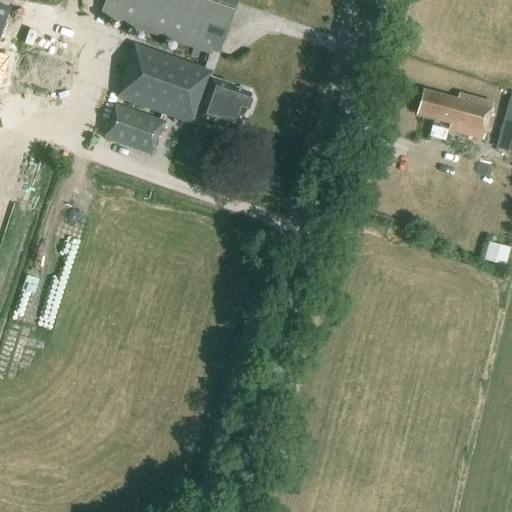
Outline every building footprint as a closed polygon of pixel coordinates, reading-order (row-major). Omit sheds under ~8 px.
[(211,78),(237,0),(105,0),(100,16),(209,55),(204,70),(134,45),(121,82),(125,83),(119,99),(194,126),(196,122),(210,126),(211,122),(237,131),(243,113),(249,110),(252,101),(249,94),(231,88),(232,86),(211,78)] [(0,86),(9,60),(0,57),(0,35),(9,10),(0,7),(0,86)] [(483,141),(493,105),(460,95),(458,101),(424,91),(417,115),(451,126),(449,131),(483,141)] [(511,91),(511,92),(495,148),(511,153),(511,91)] [(104,138),(151,155),(164,121),(116,104),(104,138)] [(489,240),(484,259),(507,264),(511,245),(489,240)]
